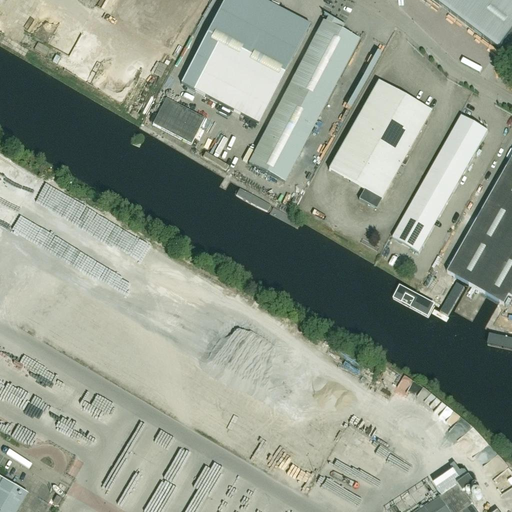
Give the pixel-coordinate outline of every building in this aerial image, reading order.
[(258,125),(310,27),(258,0),(225,0),(181,85),(258,125)] [(511,33),(511,0),(432,0),(482,38),(499,51),(511,33)] [(285,184),(337,84),(359,41),(341,32),(344,28),(345,27),(327,18),(327,19),(328,19),(326,24),(323,23),(249,165),(285,184)] [(489,64),(491,60),(475,47),(472,50),(489,64)] [(431,113),(378,83),(329,171),(364,191),(359,201),(376,210),(431,113)] [(205,120),(172,103),(166,100),(153,126),(191,146),(205,120)] [(442,152),(393,239),(419,254),(469,167),(488,132),(462,117),(442,152)] [(316,156),(308,171),(314,175),(323,160),(316,156)] [(511,299),(511,160),(447,274),(504,307),(509,298),(511,299)] [(458,225),(464,229),(467,224),(461,220),(458,225)] [(417,395),(436,410),(431,418),(443,427),(445,424),(450,428),(460,415),(423,387),(417,395)] [(476,461),(484,468),(496,453),(489,447),(476,461)] [(462,484),(458,487),(463,494),(475,486),(465,473),(460,472),(455,464),(450,467),(456,475),(437,488),(443,496),(462,483),(462,484)] [(393,475),(386,473),(388,466),(382,465),(378,478),(391,482),(393,475)] [(0,511),(17,511),(28,495),(0,478),(0,511)] [(474,511),(458,487),(420,511),(474,511)] [(61,499),(56,497),(53,503),(57,506),(61,499)] [(62,511),(76,511),(80,508),(67,498),(58,509),(62,511)]
